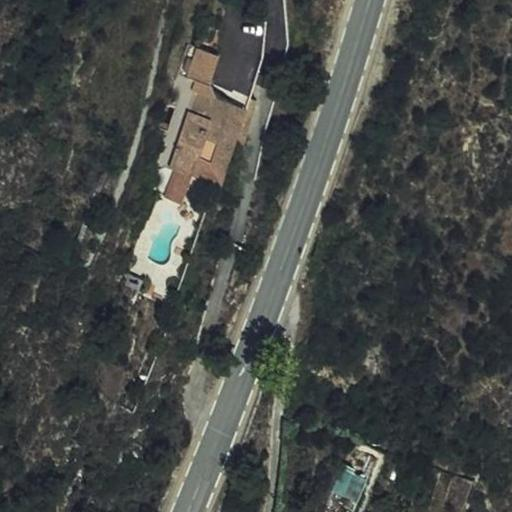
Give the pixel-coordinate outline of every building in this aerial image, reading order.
[(241,10),(239,42),(259,47),(261,11),(241,10)] [(155,116),(146,149),(165,156),(183,162),(189,146),(211,153),(230,92),(202,83),(213,48),(186,39),(162,118),(155,116)] [(248,82),(259,47),(239,42),(229,76),(248,82)] [(243,96),(230,92),(211,153),(227,157),(243,96)] [(137,176),(157,183),(165,156),(146,149),(137,176)] [(316,511),(348,511),(362,479),(334,468),(316,511)]
